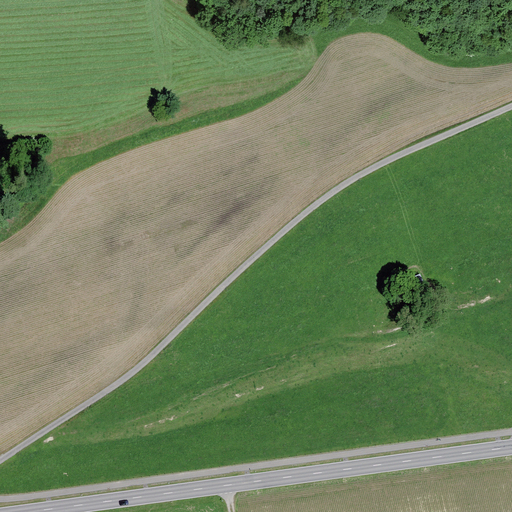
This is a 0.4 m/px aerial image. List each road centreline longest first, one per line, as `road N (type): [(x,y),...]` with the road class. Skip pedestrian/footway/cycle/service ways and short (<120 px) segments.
road 1 (track): [(511,106),(334,190),(138,368),(0,464)]
road 2 (primary): [(511,447),(35,511)]
